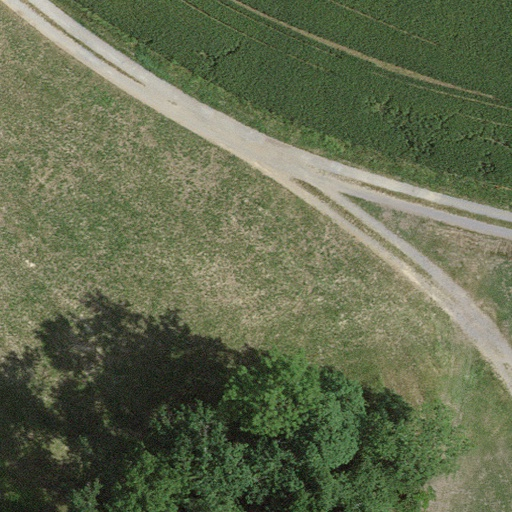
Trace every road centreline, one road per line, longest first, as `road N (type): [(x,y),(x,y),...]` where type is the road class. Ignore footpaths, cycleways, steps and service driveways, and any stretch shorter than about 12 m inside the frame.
road 1 (track): [(27,0),(174,106),(297,173),(511,224)]
road 2 (track): [(511,358),(495,327),(429,265),(297,173)]
